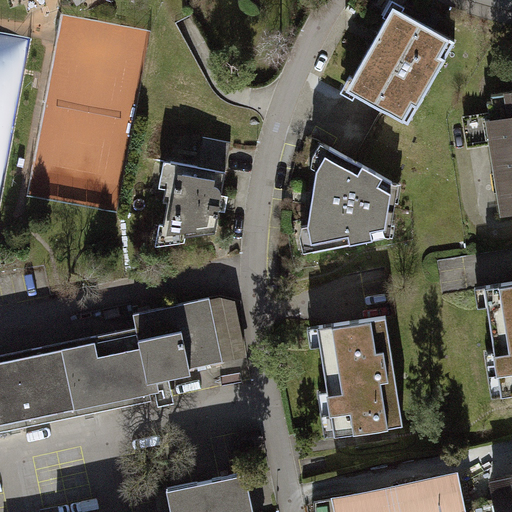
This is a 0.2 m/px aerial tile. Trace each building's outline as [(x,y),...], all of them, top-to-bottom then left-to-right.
[(411,4),(402,0),(388,0),(379,18),(386,21),(357,76),(351,73),(341,91),(351,96),(355,91),(415,123),(459,39),(407,11),(411,4)] [(489,112),(463,116),(469,148),(493,145),(504,214),(511,212),(511,89),(506,90),(493,92),(495,102),(488,103),(489,112)] [(365,166),(321,143),(310,166),(317,169),(309,226),(301,226),(305,251),(350,243),(356,242),(366,240),(375,239),(393,235),(400,183),(385,176),(378,172),(369,167),(365,166)] [(223,169),(162,158),(158,183),(163,184),(161,196),(165,198),(159,221),(156,220),(152,243),(179,239),(181,232),(212,230),(223,169)] [(489,285),(476,287),(480,307),(489,305),(497,351),(486,352),(494,400),(505,399),(511,397),(511,282),(504,283),(489,285)] [(143,342),(0,369),(0,431),(159,401),(236,385),(219,302),(139,318),(143,342)] [(319,326),(306,328),(309,349),(323,347),(336,437),(354,434),(366,433),(392,429),(405,427),(390,316),(374,318),(347,322),(327,325),(319,326)] [(468,511),(459,470),(332,498),(334,511),(468,511)] [(261,511),(254,473),(247,474),(219,480),(196,485),(171,490),(175,511),(261,511)] [(511,511),(511,473),(491,478),(498,511),(511,511)]
